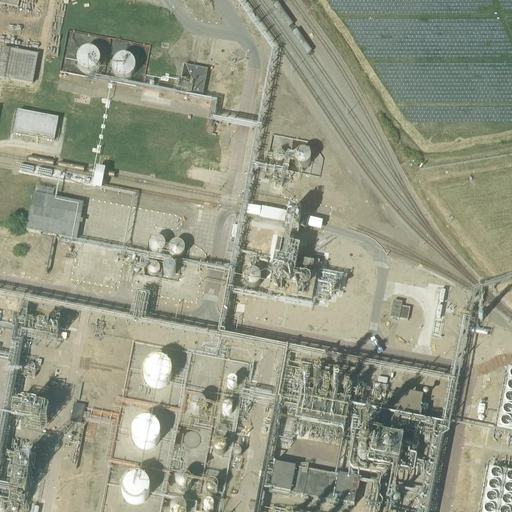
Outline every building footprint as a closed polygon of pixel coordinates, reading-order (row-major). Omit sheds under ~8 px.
[(0,0),(0,4),(18,8),(19,0),(0,0)] [(0,78),(34,85),(39,57),(3,50),(0,63),(0,78)] [(78,72),(96,78),(102,61),(83,55),(78,72)] [(112,77),(129,86),(138,69),(122,60),(112,77)] [(207,71),(188,67),(186,76),(193,77),(190,97),(201,99),(207,71)] [(17,114),(15,136),(56,141),(59,119),(17,114)] [(314,159),(305,153),(299,162),(308,168),(314,159)] [(32,195),(30,209),(69,216),(71,202),(32,195)] [(301,216),(248,206),(246,218),(298,229),(300,222),(301,216)] [(291,248),(277,247),(275,282),(277,286),(284,287),(271,292),(271,297),(277,295),(283,295),(282,302),(290,303),(287,296),(294,293),(298,293),(297,302),(302,303),(312,299),(313,283),(298,282),(299,274),(315,275),(315,263),(304,262),(299,250),(295,250),(296,238),(291,240),(291,248)] [(146,250),(146,253),(148,256),(151,258),(154,259),(157,259),(161,258),(163,256),(165,253),(166,250),(165,247),(163,244),(161,241),(158,240),(154,240),(151,241),(148,243),(146,246),(146,250)] [(167,253),(167,257),(169,260),(172,262),(175,263),(178,263),(182,262),(184,260),(186,257),(187,254),(186,250),(184,247),(182,245),(179,244),(175,244),(172,245),(169,247),(167,250),(167,253)] [(146,272),(146,274),(147,276),(149,278),(152,279),(154,279),(156,278),(158,276),(159,274),(160,272),(159,270),(158,268),(156,266),(154,265),(152,265),(150,266),(148,267),(146,269),(146,272)] [(162,274),(162,276),(163,278),(165,280),(167,281),(170,281),(172,280),(174,278),(175,276),(175,274),(175,272),(174,270),(172,268),(170,268),(167,267),(165,268),(163,270),(162,272),(162,274)] [(390,319),(408,322),(410,309),(400,308),(401,304),(393,302),(390,319)] [(141,376),(142,382),(144,386),(148,390),(153,392),(159,392),(164,390),(168,386),(170,382),(171,377),(170,372),(168,367),(164,364),(159,362),(154,362),(149,363),(145,367),(142,371),(141,376)] [(496,430),(511,433),(511,370),(508,370),(496,430)] [(15,391),(23,393),(25,378),(18,377),(15,391)] [(226,386),(227,388),(228,389),(229,390),(231,391),(233,391),(235,390),(236,389),(237,388),(237,386),(237,384),(236,382),(235,381),(233,380),(231,380),(229,381),(228,382),(227,384),(226,386)] [(419,422),(425,402),(398,395),(392,415),(419,422)] [(190,408),(190,411),(192,413),(194,415),(196,416),(199,416),(202,415),(204,414),(205,411),(206,409),(205,406),(204,404),(202,402),(199,401),(197,401),(194,402),(192,403),(190,406),(190,408)] [(71,422),(82,424),(85,406),(75,405),(71,422)] [(220,413),(221,416),(222,417),(223,419),(225,419),(227,419),(229,419),(231,417),(232,416),(232,414),(232,412),(231,410),(230,409),(228,408),(226,408),(224,408),(222,410),(221,411),(220,413)] [(130,437),(131,442),(134,447),(138,450),(143,452),(148,452),(153,450),(157,447),(160,442),(161,437),(160,432),(157,428),(154,424),(149,422),(144,422),(138,424),(134,427),(132,432),(130,437)] [(213,452),(214,454),(215,455),(216,457),(218,457),(220,457),(222,457),(224,455),(225,454),(225,452),(225,450),(224,448),(222,447),(220,446),(218,446),(217,447),(215,448),(214,450),(213,452)] [(231,456),(232,457),(233,459),(234,460),(236,461),(238,461),(240,460),(241,459),(242,458),(242,456),(242,454),(241,452),(240,451),(238,450),(236,450),(234,451),(233,452),(232,454),(231,456)] [(350,480),(275,466),(270,491),(346,506),(350,480)] [(480,511),(511,511),(511,473),(489,469),(480,511)] [(120,493),(121,498),(124,502),(128,506),(133,508),(138,508),(143,506),(147,503),(149,498),(150,493),(150,488),(147,484),(143,480),(139,478),(133,478),(128,480),(124,483),(121,487),(120,493)] [(175,486),(176,489),(177,492),(179,494),(182,495),(185,495),(188,494),(190,492),(192,489),(192,486),(192,484),(190,481),(188,479),(186,478),(183,478),(180,479),(177,481),(176,483),(175,486)] [(205,491),(205,494),(206,496),(208,497),(210,498),(212,498),(215,497),(217,496),(218,494),(218,491),(218,489),(217,487),(215,486),(213,485),(210,485),(208,485),(206,487),(205,489),(205,491)]
